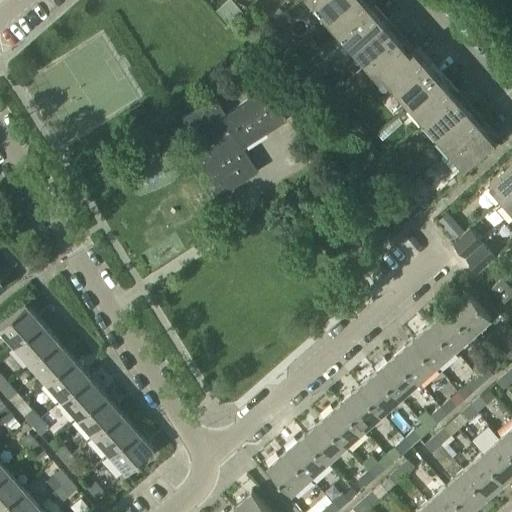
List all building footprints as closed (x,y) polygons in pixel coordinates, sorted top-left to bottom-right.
[(327,16),(345,0),(315,0),(314,1),(327,16)] [(341,31),(371,4),(367,0),(345,0),(327,16),(341,31)] [(354,46),(384,19),(371,4),(341,31),(354,46)] [(367,61),(398,34),(384,19),(354,46),(367,61)] [(381,77),(384,74),(415,46),(414,45),(410,49),(398,34),(367,61),(381,77)] [(397,88),(428,61),(415,46),(384,74),(397,88)] [(317,57),(311,62),(321,73),(327,68),(317,57)] [(410,103),(441,76),(428,61),(397,88),(410,103)] [(329,69),(323,74),(328,79),(334,74),(329,69)] [(423,118),(454,91),(441,76),(410,103),(423,118)] [(246,143),(266,130),(262,123),(266,121),(281,111),(281,112),(283,111),(267,86),(226,112),(214,94),(182,115),(196,138),(200,136),(212,154),(206,158),(205,158),(201,161),(216,185),(214,186),(220,195),(233,187),(232,185),(252,172),(253,172),(258,169),(243,146),(246,144),(246,143)] [(349,86),(342,92),(347,98),(355,92),(349,86)] [(437,134),(468,106),(454,91),(423,118),(437,134)] [(449,148),(481,121),(468,106),(437,134),(449,148)] [(463,163),(494,136),(481,121),(449,148),(463,163)] [(360,149),(348,159),(359,172),(371,162),(360,149)] [(502,196),(511,187),(511,159),(489,181),(502,196)] [(372,168),(363,176),(371,186),(380,178),(372,168)] [(384,206),(401,224),(424,204),(408,185),(385,205),(384,206)] [(511,207),(511,187),(502,196),(511,207)] [(446,211),(437,218),(444,226),(453,218),(446,211)] [(469,227),(453,241),(465,256),(481,241),(469,227)] [(491,316),(467,289),(448,305),(472,332),(491,316)] [(0,325),(15,343),(42,319),(26,301),(0,323),(0,325)] [(472,332),(448,305),(430,321),(454,348),(472,332)] [(31,361),(58,337),(42,319),(15,343),(31,361)] [(454,348),(430,321),(412,337),(436,364),(454,348)] [(47,379),(74,355),(58,337),(31,361),(47,379)] [(436,364),(412,337),(394,353),(418,380),(436,364)] [(510,357),(511,355),(511,341),(503,349),(510,357)] [(418,380),(394,353),(375,369),(399,396),(418,380)] [(62,397),(90,373),(74,355),(47,379),(62,397)] [(483,381),(493,372),(486,364),(476,373),(483,381)] [(399,396),(375,369),(357,385),(381,412),(399,396)] [(8,381),(0,371),(0,387),(0,388),(8,381)] [(503,388),(511,380),(511,378),(506,371),(496,380),(503,388)] [(78,415),(105,391),(90,373),(62,397),(78,415)] [(473,390),(483,381),(476,373),(466,382),(473,390)] [(17,391),(8,381),(0,388),(9,398),(17,391)] [(381,412),(357,385),(339,401),(363,428),(381,412)] [(94,433),(121,409),(105,391),(78,415),(94,433)] [(476,411),(486,402),(479,395),(470,403),(476,411)] [(447,413),(456,404),(449,396),(439,405),(447,413)] [(363,428),(339,401),(321,417),(345,444),(363,428)] [(467,419),(476,411),(470,403),(460,412),(467,419)] [(14,414),(5,404),(0,409),(0,415),(5,422),(14,414)] [(437,421),(447,413),(439,405),(430,413),(437,421)] [(40,417),(32,408),(24,415),(32,424),(40,417)] [(110,451),(137,427),(121,409),(94,433),(110,451)] [(48,427),(40,417),(32,424),(40,434),(48,427)] [(345,444),(321,417),(303,433),(327,460),(345,444)] [(511,424),(498,436),(511,452),(511,424)] [(441,443),(450,434),(443,426),(434,435),(441,443)] [(126,470),(153,446),(137,427),(110,451),(126,470)] [(411,445),(420,436),(413,428),(403,436),(411,445)] [(37,441),(29,431),(20,439),(29,448),(37,441)] [(327,460),(303,433),(285,448),(309,475),(327,460)] [(431,451),(441,443),(434,435),(424,443),(431,451)] [(401,453),(411,445),(403,436),(394,445),(401,453)] [(511,471),(511,452),(498,436),(480,452),(503,479),(511,471)] [(45,450),(37,441),(29,448),(37,457),(45,450)] [(72,454),(63,444),(55,451),(64,461),(72,454)] [(309,475),(285,448),(267,464),(291,491),(309,475)] [(503,479),(480,452),(462,468),(486,495),(503,479)] [(80,463),(72,454),(64,461),(72,470),(80,463)] [(405,474),(414,466),(407,458),(397,466),(405,474)] [(375,476),(384,467),(377,459),(368,468),(375,476)] [(395,483),(405,474),(397,466),(388,475),(395,483)] [(0,505),(23,485),(7,467),(0,473),(0,505)] [(69,477),(60,468),(52,475),(60,484),(69,477)] [(365,485),(375,476),(368,468),(358,476),(365,485)] [(486,495),(462,468),(444,484),(467,511),(486,495)] [(77,487),(69,477),(60,484),(69,494),(77,487)] [(104,490),(95,481),(87,488),(96,497),(104,490)] [(465,511),(467,511),(444,484),(426,500),(436,511),(465,511)] [(0,511),(30,511),(40,504),(23,485),(0,505),(0,511)] [(272,511),(251,489),(233,505),(239,511),(272,511)] [(368,506),(378,498),(371,490),(361,498),(368,506)] [(339,508),(349,499),(341,491),(331,500),(339,508)] [(357,511),(361,511),(368,506),(361,498),(352,506),(357,511)] [(324,511),(333,511),(339,508),(331,500),(321,508),(324,511)] [(436,511),(426,500),(412,511),(436,511)]
